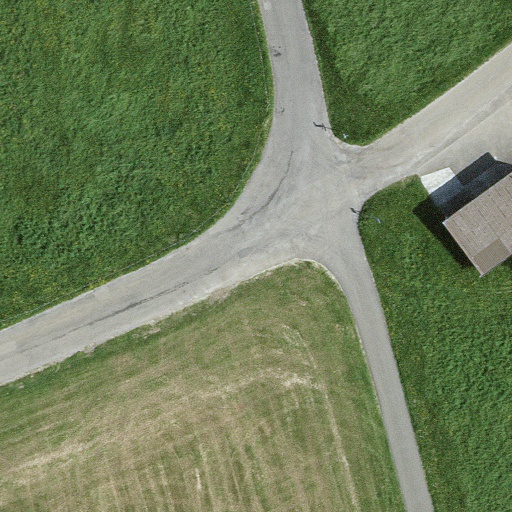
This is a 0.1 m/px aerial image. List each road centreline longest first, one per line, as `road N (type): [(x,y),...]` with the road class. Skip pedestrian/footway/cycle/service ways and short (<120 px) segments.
road 1 (unclassified): [(0,354),(328,205)]
road 2 (unclassified): [(426,511),(369,297),(328,205)]
road 3 (unclassified): [(328,205),(511,59)]
road 4 (unclassified): [(328,205),(285,0)]
